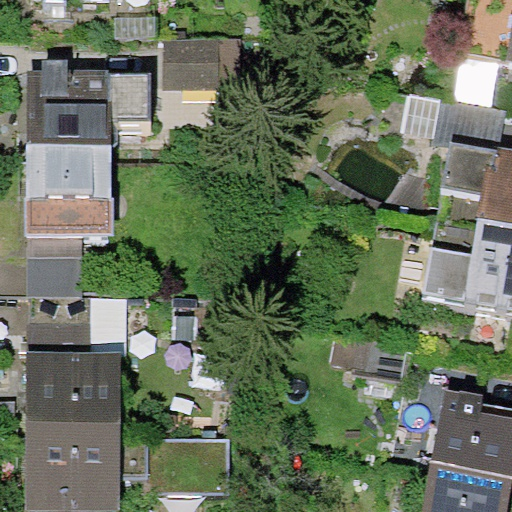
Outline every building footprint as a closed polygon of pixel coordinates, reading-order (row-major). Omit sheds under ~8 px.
[(30,0),(31,1),(43,1),(43,11),(66,12),(66,1),(108,2),(108,0),(30,0)] [(511,0),(470,0),(460,59),(463,59),(453,105),(490,112),(498,66),(509,68),(501,114),(503,115),(511,116),(511,0)] [(231,41),(165,41),(165,77),(232,78),(231,41)] [(29,145),(28,164),(30,164),(107,165),(108,165),(108,134),(150,135),(150,86),(66,86),(66,73),(32,73),(32,86),(29,86),(29,145)] [(490,112),(453,105),(444,104),(437,142),(496,153),(503,115),(501,114),(490,112)] [(450,152),(436,228),(436,229),(511,242),(511,160),(508,163),(450,152)] [(79,242),(107,242),(107,165),(30,164),(29,222),(29,297),(79,298),(79,242)] [(511,242),(436,229),(422,304),(511,320),(511,242)] [(89,301),(29,300),(28,422),(28,442),(117,442),(117,370),(88,369),(89,301)] [(405,388),(412,350),(361,341),(354,378),(405,388)] [(511,416),(447,405),(433,481),(509,495),(511,478),(511,416)] [(27,511),(116,511),(117,486),(133,486),(133,499),(228,499),(229,443),(117,442),(28,442),(28,494),(27,511)] [(505,511),(509,495),(433,481),(427,511),(505,511)]
